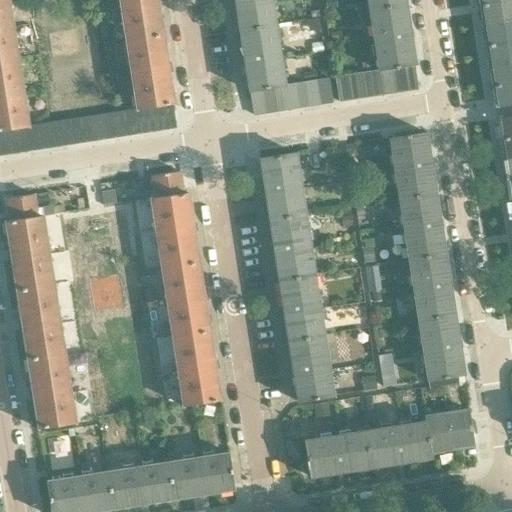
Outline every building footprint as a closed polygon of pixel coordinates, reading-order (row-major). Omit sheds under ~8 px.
[(0,0),(0,60),(18,57),(8,0),(0,0)] [(119,0),(125,40),(163,35),(157,0),(119,0)] [(233,0),(239,31),(274,25),(270,0),(233,0)] [(367,0),(369,10),(405,4),(403,0),(367,0)] [(511,0),(477,0),(481,27),(511,22),(511,0)] [(369,10),(378,70),(379,71),(380,71),(391,69),(402,68),(414,66),(405,4),(369,10)] [(511,22),(481,27),(488,67),(511,63),(511,22)] [(272,88),(283,86),(284,86),(284,85),(274,25),(239,31),(248,92),(249,92),(261,90),(272,88)] [(125,40),(136,109),(136,110),(138,109),(149,108),(160,106),(172,104),(173,104),(163,35),(125,40)] [(16,129),(27,127),(28,127),(28,126),(18,57),(0,60),(0,131),(5,130),(16,129)] [(511,63),(488,67),(494,108),(511,105),(511,63)] [(417,89),(414,66),(402,68),(405,91),(417,89)] [(402,68),(391,69),(394,93),(405,91),(402,68)] [(391,69),(380,71),(383,95),(394,93),(391,69)] [(378,70),(368,72),(372,96),(383,95),(380,71),(379,71),(378,70)] [(368,72),(357,74),(361,98),(372,96),(368,72)] [(357,74),(346,76),(350,100),(361,98),(357,74)] [(350,100),(346,76),(334,77),(338,102),(350,100)] [(328,78),(316,80),(320,105),(332,103),(328,78)] [(316,80),(305,82),(309,107),(320,105),(316,80)] [(305,82),(294,84),(298,108),(309,107),(305,82)] [(294,84),(284,85),(284,86),(283,86),(287,110),(298,108),(294,84)] [(283,86),(272,88),(275,112),(287,110),(283,86)] [(272,88),(261,90),(264,114),(275,112),(272,88)] [(261,90),(249,92),(252,116),(264,114),(261,90)] [(176,128),(172,104),(160,106),(164,130),(176,128)] [(160,106),(149,108),(152,132),(164,130),(160,106)] [(149,108),(138,109),(142,133),(152,132),(149,108)] [(136,109),(127,110),(130,135),(142,133),(138,109),(136,110),(136,109)] [(127,110),(115,112),(119,137),(130,135),(127,110)] [(115,112),(104,114),(108,139),(119,137),(115,112)] [(104,114),(93,116),(97,140),(108,139),(104,114)] [(93,116),(82,117),(86,142),(97,140),(93,116)] [(82,117),(71,119),(75,144),(86,142),(82,117)] [(511,117),(496,120),(502,161),(511,159),(511,117)] [(71,119),(60,121),(64,146),(75,144),(71,119)] [(60,121),(49,123),(53,147),(64,146),(60,121)] [(49,123),(38,124),(42,149),(53,147),(49,123)] [(38,124),(28,126),(28,127),(27,127),(31,151),(42,149),(38,124)] [(27,127),(16,129),(19,153),(31,151),(27,127)] [(16,129),(5,130),(8,154),(19,153),(16,129)] [(5,130),(0,131),(0,155),(8,154),(5,130)] [(389,138),(399,199),(434,193),(425,133),(389,138)] [(259,159),(269,220),(304,215),(294,153),(259,159)] [(511,159),(502,161),(509,201),(511,200),(511,159)] [(139,201),(150,199),(188,193),(187,193),(183,194),(180,172),(151,176),(154,198),(150,199),(149,191),(138,192),(139,201)] [(150,199),(161,268),(198,262),(188,193),(150,199)] [(399,199),(408,260),(444,254),(434,193),(399,199)] [(5,222),(43,216),(53,214),(52,206),(41,208),(43,216),(38,216),(34,195),(6,199),(9,221),(5,222)] [(269,220),(278,281),(314,275),(304,215),(269,220)] [(5,222),(16,291),(53,285),(43,216),(5,222)] [(408,260),(418,320),(453,314),(444,254),(408,260)] [(161,268),(172,337),(209,331),(198,262),(161,268)] [(278,281),(288,341),(323,336),(314,275),(278,281)] [(16,291),(27,360),(64,354),(53,285),(16,291)] [(418,320),(428,382),(443,379),(457,377),(463,376),(453,314),(418,320)] [(209,331),(172,337),(183,406),(220,400),(209,331)] [(323,336),(288,341),(297,402),(333,397),(323,336)] [(64,354),(27,360),(38,429),(75,423),(64,354)] [(457,377),(443,379),(444,389),(459,387),(457,377)] [(443,379),(428,382),(429,391),(444,389),(443,379)] [(468,410),(447,414),(452,449),(474,445),(468,410)] [(424,418),(424,422),(425,422),(430,452),(452,449),(447,414),(424,418)] [(424,422),(399,426),(401,438),(396,439),(400,462),(431,457),(430,452),(425,422),(424,422)] [(399,426),(364,432),(370,467),(400,462),(396,439),(401,438),(399,426)] [(364,432),(339,436),(341,448),(336,449),(340,472),(370,467),(364,432)] [(341,448),(339,436),(303,441),(309,477),(340,472),(336,449),(341,448)] [(228,453),(168,463),(173,498),(234,489),(228,453)] [(168,463),(107,472),(112,508),(173,498),(168,463)] [(86,511),(112,508),(107,472),(46,482),(50,511),(86,511)]
